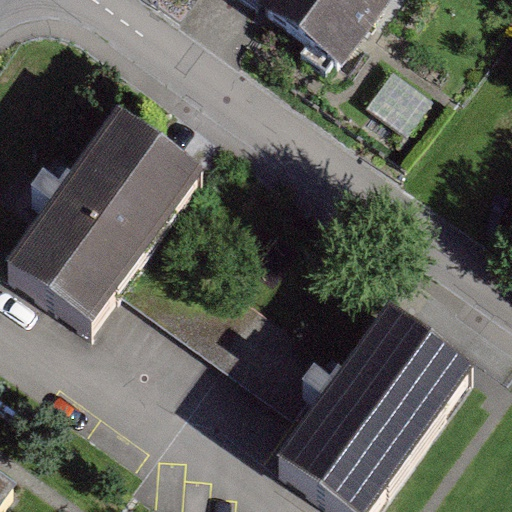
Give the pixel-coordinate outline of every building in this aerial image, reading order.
[(410,12),(391,0),(338,0),(295,66),(350,102),(410,12)] [(395,81),(371,114),(411,142),(435,109),(395,81)] [(116,133),(10,280),(101,345),(207,198),(116,133)] [(397,511),(480,397),(384,330),(276,482),(318,511),(397,511)] [(0,492),(0,511),(10,511),(16,504),(0,492)]
